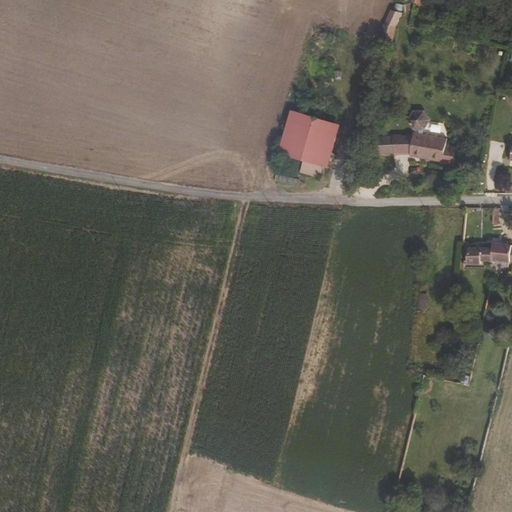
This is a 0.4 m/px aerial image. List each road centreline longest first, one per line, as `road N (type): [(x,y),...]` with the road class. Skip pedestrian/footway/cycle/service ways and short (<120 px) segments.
road 1 (unclassified): [(511,200),(247,196)]
road 2 (track): [(247,196),(0,160)]
